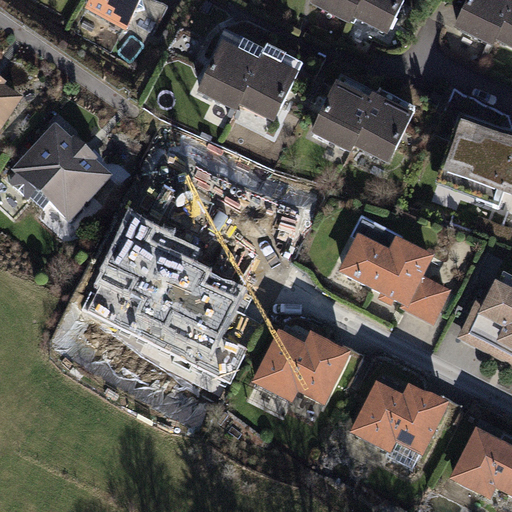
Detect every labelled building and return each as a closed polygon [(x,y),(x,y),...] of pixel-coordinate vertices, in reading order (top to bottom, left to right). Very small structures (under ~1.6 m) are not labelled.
[(147,0),(93,0),(84,15),(125,38),(147,0)] [(317,0),(312,10),(351,31),(358,18),(390,35),(408,0),(317,0)] [(511,8),(495,0),(473,0),(453,40),(490,60),(498,44),(511,51),(511,8)] [(225,48),(199,98),(238,118),(242,112),(275,129),(300,80),(264,62),(262,67),(225,48)] [(0,141),(25,106),(0,88),(0,141)] [(335,90),(309,140),(350,161),(353,154),(388,171),(413,122),(371,101),(368,107),(335,90)] [(64,129),(19,178),(75,233),(120,182),(64,129)] [(511,151),(459,133),(438,191),(497,213),(501,203),(511,207),(511,151)] [(511,231),(478,219),(473,236),(511,249),(511,231)] [(356,241),(337,280),(434,327),(449,295),(424,283),(434,264),(395,244),(389,257),(356,241)] [(233,307),(154,266),(117,335),(197,377),(233,307)] [(485,310),(477,306),(457,344),(511,371),(511,286),(504,282),(498,293),(495,291),(485,310)] [(308,351),(281,337),(255,390),(295,410),(300,400),(327,413),(353,362),(313,342),(308,351)] [(377,391),(350,443),(390,464),(396,452),(423,467),(452,412),(412,391),(405,405),(377,391)] [(511,452),(482,436),(452,489),(493,511),(502,495),(511,501),(511,452)]
